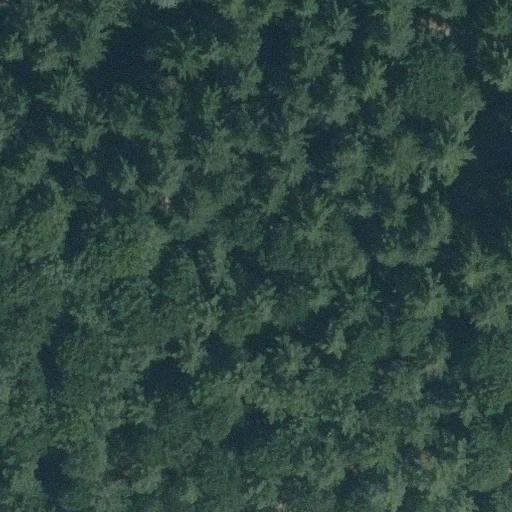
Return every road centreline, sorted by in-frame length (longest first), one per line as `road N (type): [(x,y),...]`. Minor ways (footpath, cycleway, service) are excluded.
road 1 (track): [(511,300),(0,160)]
road 2 (track): [(511,298),(440,0)]
